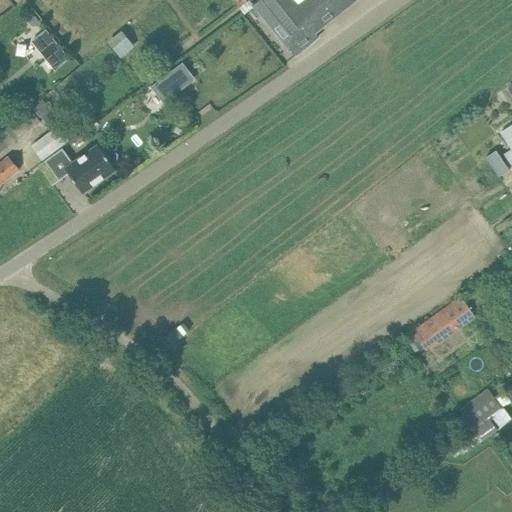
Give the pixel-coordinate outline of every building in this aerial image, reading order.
[(257,0),(253,4),(295,56),(311,42),(308,38),(354,0),(257,0)] [(57,69),(72,56),(47,27),(32,39),(57,69)] [(114,42),(119,54),(135,47),(130,35),(114,42)] [(179,65),(154,84),(164,99),(190,80),(179,65)] [(160,94),(151,82),(131,97),(140,108),(160,94)] [(56,117),(42,100),(0,133),(0,151),(43,118),(47,123),(56,117)] [(500,132),(511,149),(511,148),(511,124),(510,126),(500,132)] [(30,146),(42,161),(69,141),(58,125),(30,146)] [(45,161),(38,165),(52,185),(59,180),(69,173),(83,193),(115,169),(112,166),(116,163),(117,155),(112,148),(104,146),(100,149),(98,145),(73,163),(62,148),(45,161)] [(511,148),(511,149),(502,155),(511,169),(511,148)] [(0,162),(0,184),(19,170),(9,156),(0,162)] [(475,318),(459,297),(404,337),(415,352),(423,346),(422,345),(433,336),(439,344),(475,318)] [(511,387),(495,398),(501,408),(511,402),(511,403),(511,387)] [(501,408),(495,398),(491,393),(462,413),(468,423),(456,431),(460,437),(453,442),(454,444),(456,443),(464,454),(499,431),(490,416),(501,408)]
